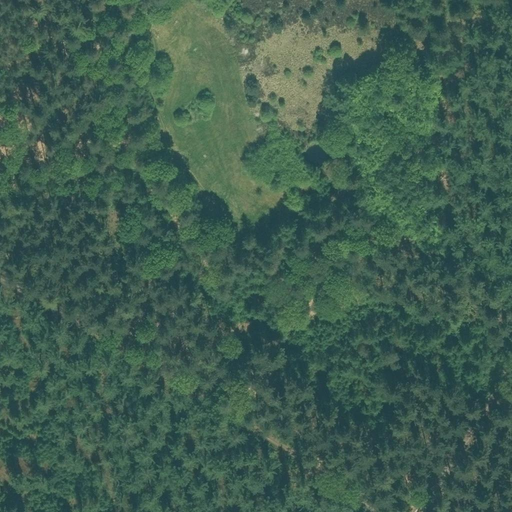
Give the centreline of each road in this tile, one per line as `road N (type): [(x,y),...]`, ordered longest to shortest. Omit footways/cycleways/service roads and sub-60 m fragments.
road 1 (track): [(139,0),(146,5),(148,118),(185,176),(233,228),(265,243),(321,195),(342,188),(392,231),(511,297)]
road 2 (track): [(0,273),(160,360),(307,452),(383,511)]
road 3 (track): [(500,381),(417,511)]
